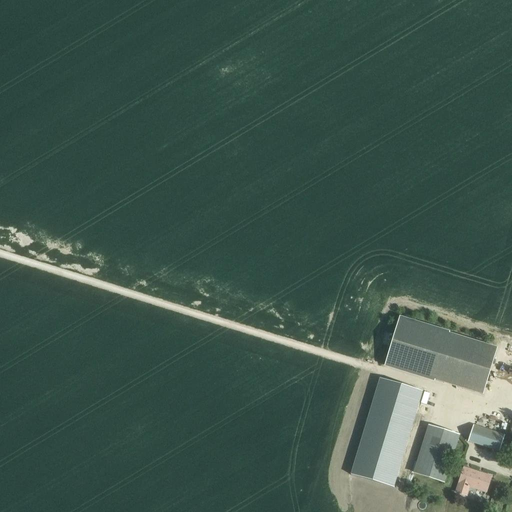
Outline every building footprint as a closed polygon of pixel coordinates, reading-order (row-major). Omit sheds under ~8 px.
[(386,366),(425,378),(484,396),(498,348),(401,319),(386,366)] [(380,379),(351,475),(394,488),(423,393),(380,379)] [(504,436),(474,426),(469,442),(499,451),(504,436)] [(444,483),(458,437),(428,428),(414,473),(444,483)] [(486,492),(491,477),(464,468),(457,492),(467,495),(469,487),(486,492)]
